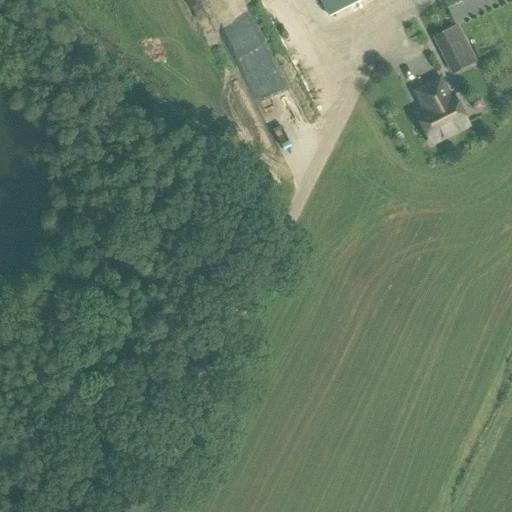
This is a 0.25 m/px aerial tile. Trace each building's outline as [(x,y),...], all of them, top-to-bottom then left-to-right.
[(360,0),(323,0),(331,15),(360,0)] [(443,0),(455,24),(507,0),(443,0)] [(462,69),(476,62),(457,25),(443,32),(462,69)] [(490,28),(473,37),(483,56),(500,48),(490,28)] [(416,114),(431,143),(467,125),(452,95),(448,98),(439,80),(416,92),(422,104),(424,103),(427,109),(416,114)]
